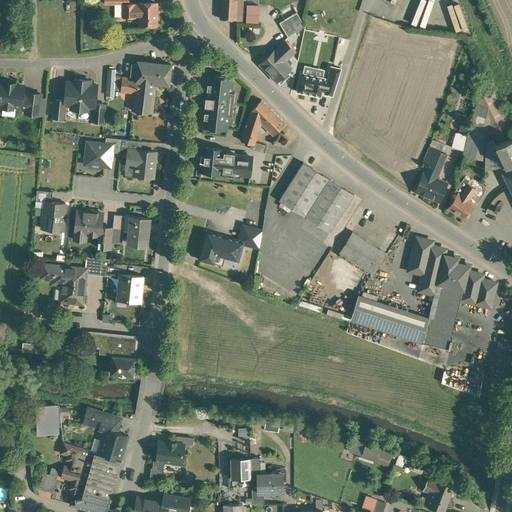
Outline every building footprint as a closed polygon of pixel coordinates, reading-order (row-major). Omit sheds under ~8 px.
[(237,0),(220,0),(220,19),(237,20),(237,0)] [(157,3),(140,3),(140,4),(123,4),(124,17),(135,16),(136,15),(140,15),(140,25),(157,25),(157,3)] [(297,13),(280,22),(289,37),(305,27),(297,13)] [(332,38),(314,34),(311,47),(329,51),(332,38)] [(286,41),(261,64),(280,84),(290,75),(288,73),(292,68),(284,60),(288,56),(289,58),(296,52),(286,41)] [(159,64),(138,62),(136,79),(134,93),(132,111),(152,113),(155,83),(168,85),(170,65),(166,65),(167,62),(160,61),(159,64)] [(322,66),(299,61),(295,83),(299,84),(299,87),(320,91),(322,81),(319,80),(322,66)] [(116,70),(108,69),(106,95),(114,95),(116,70)] [(136,79),(122,77),(121,91),(134,93),(136,79)] [(209,77),(204,127),(227,129),(232,80),(209,77)] [(90,80),(74,78),(74,82),(67,81),(65,100),(65,104),(94,107),(95,107),(95,103),(97,84),(90,84),(90,80)] [(23,86),(15,85),(15,83),(6,82),(6,84),(0,83),(0,104),(3,105),(3,106),(13,107),(13,106),(26,107),(27,94),(22,93),(23,86)] [(511,131),(493,91),(475,99),(477,104),(505,164),(503,166),(511,185),(511,131)] [(41,94),(28,92),(27,94),(26,107),(25,113),(39,114),(41,97),(41,94)] [(65,100),(54,99),(53,117),(64,118),(65,104),(65,100)] [(285,123),(262,100),(250,112),(259,120),(274,135),(285,123)] [(106,104),(95,103),(95,107),(94,107),(92,121),(104,122),(106,104)] [(505,164),(477,104),(468,136),(464,151),(463,155),(486,161),(490,166),(503,166),(505,164)] [(241,140),(241,141),(244,142),(251,144),(254,145),(255,142),(260,126),(257,124),(259,120),(250,112),(241,140)] [(468,136),(456,132),(452,148),(464,151),(468,136)] [(106,137),(105,141),(113,142),(113,151),(119,152),(120,138),(106,137)] [(86,140),(84,163),(112,165),(113,151),(113,142),(105,141),(86,140)] [(142,141),(126,140),(125,149),(129,150),(129,149),(141,150),(142,141)] [(267,146),(255,142),(254,145),(251,144),(250,149),(265,153),(267,146)] [(447,154),(430,147),(423,163),(427,165),(424,173),(437,179),(447,154)] [(141,150),(129,149),(129,150),(127,162),(136,163),(136,167),(135,167),(135,168),(136,168),(135,175),(153,177),(155,164),(154,164),(155,151),(141,150)] [(203,149),(201,169),(248,174),(251,155),(203,149)] [(354,194),(303,162),(279,200),(330,232),(354,194)] [(437,179),(424,173),(417,192),(440,201),(447,183),(437,179)] [(475,189),(467,184),(460,196),(468,201),(475,189)] [(53,191),(37,190),(36,201),(45,202),(45,201),(52,202),(53,191)] [(460,196),(456,194),(448,208),(465,218),(473,204),(468,201),(460,196)] [(52,202),(45,201),(45,202),(42,226),(52,227),(52,229),(62,231),(64,216),(63,216),(63,211),(65,211),(66,203),(52,202)] [(94,210),(87,209),(87,211),(77,210),(74,239),(85,240),(85,233),(100,235),(99,247),(110,248),(113,228),(101,227),(103,213),(94,212),(94,210)] [(131,216),(114,214),(113,228),(124,230),(126,216),(131,217),(131,216)] [(149,218),(131,216),(131,217),(128,237),(138,238),(137,244),(147,245),(149,218)] [(262,230),(246,226),(244,234),(261,238),(262,230)] [(242,242),(207,232),(200,258),(214,262),(216,254),(237,260),(242,242)] [(387,254),(353,232),(340,252),(371,272),(374,274),(387,254)] [(261,238),(244,234),(242,240),(254,243),(253,246),(259,247),(261,238)] [(359,294),(351,318),(423,341),(445,347),(450,348),(452,339),(450,338),(460,298),(489,306),(490,306),(496,282),(482,278),(483,274),(468,270),(470,264),(457,261),(458,256),(445,253),(446,249),(431,245),(432,241),(417,237),(416,242),(416,243),(409,269),(434,276),(431,292),(434,293),(429,317),(359,294)] [(102,258),(87,256),(85,268),(86,268),(86,273),(101,275),(102,258)] [(122,264),(109,263),(108,275),(121,276),(121,273),(122,264)] [(85,268),(43,264),(41,276),(42,277),(44,279),(50,279),(52,277),(53,278),(54,275),(65,276),(64,290),(61,290),(61,300),(83,302),(86,273),(86,268),(85,268)] [(143,276),(121,273),(121,276),(119,295),(127,295),(127,298),(140,300),(141,285),(142,285),(143,276)] [(89,332),(88,345),(113,348),(113,354),(111,373),(134,375),(135,375),(136,366),(135,366),(136,357),(135,357),(137,337),(89,332)] [(503,380),(491,377),(487,392),(500,395),(503,380)] [(56,406),(38,406),(39,433),(53,433),(57,433),(57,426),(56,407),(56,406)] [(104,413),(87,408),(86,409),(83,423),(107,430),(107,429),(109,421),(102,419),(104,413)] [(120,424),(109,421),(107,429),(107,430),(100,453),(122,460),(128,436),(117,432),(120,424)] [(64,442),(63,442),(63,436),(62,437),(63,443),(69,445),(68,446),(70,446),(67,454),(70,455),(69,460),(72,461),(69,472),(61,470),(61,471),(73,475),(72,480),(74,480),(72,488),(74,489),(72,497),(74,497),(73,504),(83,507),(98,453),(64,442)] [(176,442),(168,441),(168,442),(159,441),(157,459),(182,462),(183,451),(183,447),(184,444),(176,443),(176,442)] [(417,461),(380,448),(379,452),(431,473),(433,468),(417,463),(417,461)] [(100,453),(98,453),(83,507),(101,511),(106,511),(122,460),(100,453)] [(250,458),(230,459),(231,479),(251,478),(250,458)] [(260,458),(250,458),(251,478),(252,503),(264,503),(264,492),(258,492),(257,474),(260,474),(260,458)] [(60,469),(52,467),(50,474),(58,476),(60,469)] [(50,474),(44,473),(39,489),(53,493),(58,476),(50,474)] [(193,475),(175,473),(174,480),(192,483),(193,475)] [(260,474),(257,474),(258,492),(264,492),(284,492),(283,481),(281,482),(280,473),(260,474)] [(437,481),(429,478),(424,491),(433,494),(437,481)] [(443,511),(454,486),(437,481),(433,494),(428,507),(443,511)] [(163,502),(138,497),(134,511),(177,511),(179,505),(176,504),(177,497),(165,495),(163,502)] [(186,511),(189,499),(177,497),(176,504),(179,505),(177,511),(186,511)]
